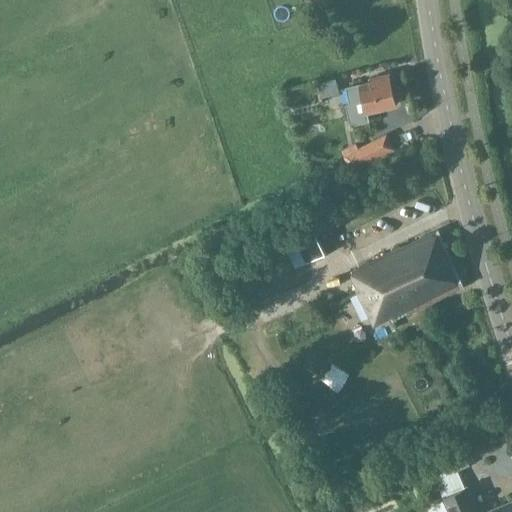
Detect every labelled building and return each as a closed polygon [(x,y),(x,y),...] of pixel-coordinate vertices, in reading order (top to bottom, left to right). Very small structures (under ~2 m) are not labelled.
[(389,74),(356,82),(357,85),(346,87),(350,105),(361,102),(364,113),(396,105),(389,74)] [(335,76),(313,81),(317,96),(338,91),(335,76)] [(341,150),(353,175),(395,153),(393,149),(394,149),(386,133),(357,147),(355,143),(341,150)] [(280,239),(295,268),(338,248),(324,218),(280,239)] [(392,323),(464,286),(438,229),(350,273),(356,285),(353,286),(372,327),(390,318),(392,323)] [(443,497),(465,488),(455,467),(434,477),(443,497)] [(465,488),(443,497),(441,498),(447,511),(511,511),(511,500),(483,511),(477,511),(467,486),(465,488)]
